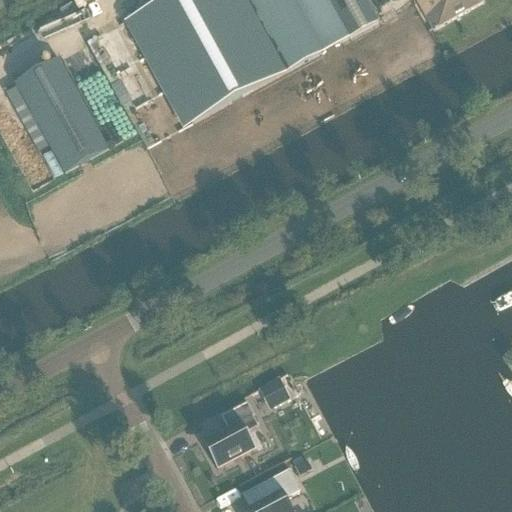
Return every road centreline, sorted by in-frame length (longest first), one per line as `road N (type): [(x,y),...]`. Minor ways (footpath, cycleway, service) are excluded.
road 1 (tertiary): [(98,342),(511,118)]
road 2 (residential): [(182,511),(98,342)]
